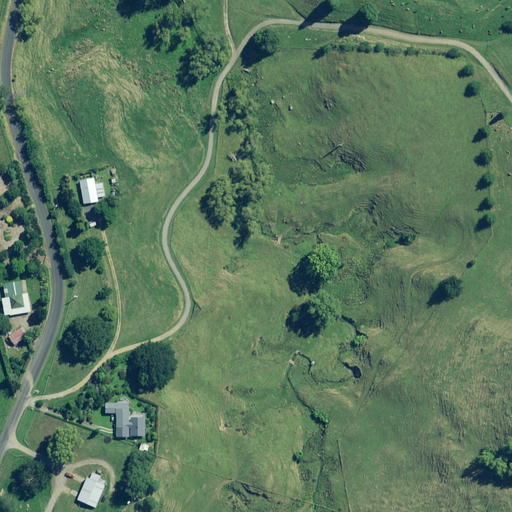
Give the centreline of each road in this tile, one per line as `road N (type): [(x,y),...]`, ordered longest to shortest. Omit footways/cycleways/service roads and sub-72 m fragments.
road 1 (track): [(511,118),(467,49),(289,21),(249,26),(204,114),(199,172),(159,229),(184,278),(185,303),(161,332),(107,346),(58,393),(21,398)]
road 2 (unclassified): [(0,447),(57,291),(7,94),(18,0)]
